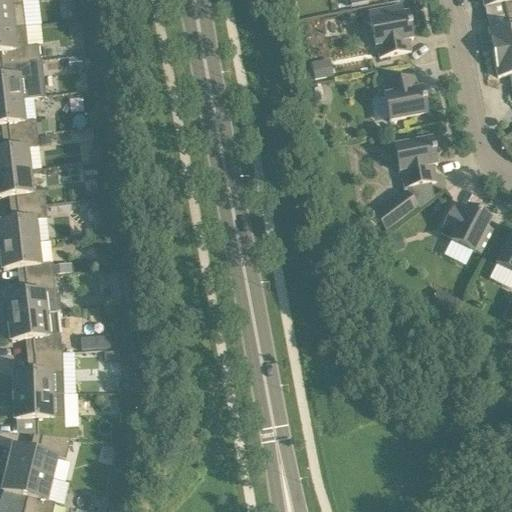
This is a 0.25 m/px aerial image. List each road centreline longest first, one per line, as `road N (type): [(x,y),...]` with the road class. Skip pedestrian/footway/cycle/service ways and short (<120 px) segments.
road 1 (tertiary): [(266,392),(192,0)]
road 2 (residential): [(511,180),(480,141),(452,0)]
road 3 (tertiary): [(298,511),(266,392)]
road 4 (tertiary): [(266,392),(279,511)]
